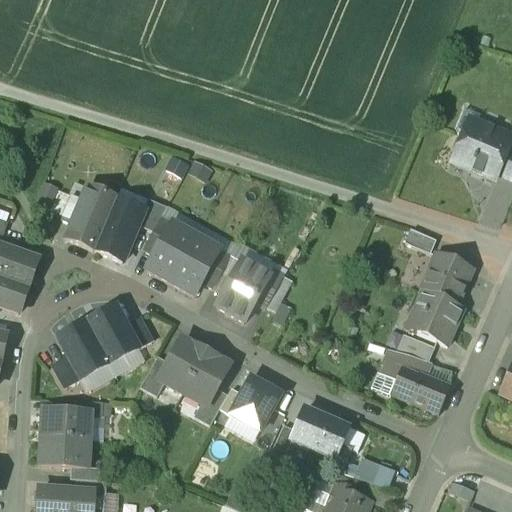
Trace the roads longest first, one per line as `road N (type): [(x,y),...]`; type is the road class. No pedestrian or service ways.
road 1 (track): [(393,207),(0,89)]
road 2 (residential): [(447,450),(288,380),(128,288),(105,288)]
road 3 (residential): [(43,312),(19,376),(14,511)]
road 4 (residential): [(511,293),(447,450)]
road 5 (residential): [(105,288),(99,273),(54,252),(39,298),(43,312)]
road 6 (residential): [(511,245),(393,207)]
